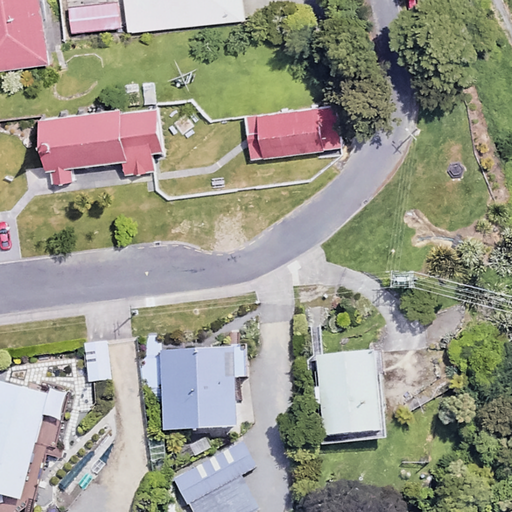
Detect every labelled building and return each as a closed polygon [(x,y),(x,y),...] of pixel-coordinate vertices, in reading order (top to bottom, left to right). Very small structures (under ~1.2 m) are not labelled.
[(0,0),(0,68),(48,63),(40,0),(0,0)] [(115,0),(108,0),(65,4),(67,31),(118,26),(115,0)] [(122,0),(125,29),(242,19),(240,0),(122,0)] [(162,99),(38,111),(43,164),(50,164),(52,184),(70,182),(68,161),(119,156),(120,174),(158,171),(157,154),(167,154),(162,99)] [(343,148),(338,106),(246,117),(252,159),(343,148)] [(107,343),(84,344),(87,381),(110,379),(107,343)] [(246,378),(245,348),(162,350),(164,429),(237,427),(236,378),(246,378)] [(320,444),(388,439),(380,350),(312,355),(320,444)] [(48,394),(0,382),(0,492),(22,498),(48,394)] [(255,466),(238,436),(173,473),(194,511),(251,511),(258,508),(239,474),(255,466)]
